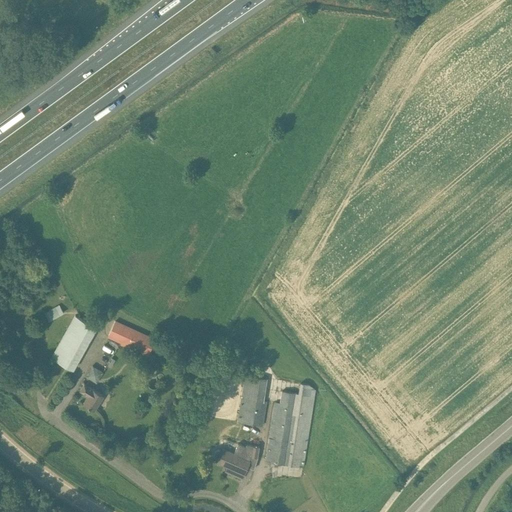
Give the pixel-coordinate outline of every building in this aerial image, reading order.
[(63,313),(59,306),(45,314),(49,321),(63,313)] [(96,327),(75,315),(52,357),(73,369),(96,327)] [(156,339),(115,320),(108,337),(121,343),(120,345),(127,348),(128,347),(148,356),(156,339)] [(88,373),(99,379),(103,373),(93,366),(88,373)] [(266,378),(246,375),(238,422),(259,425),(266,378)] [(103,395),(84,383),(80,390),(89,395),(84,403),(94,410),(103,395)] [(308,384),(300,383),(298,393),(282,391),(280,403),(275,402),(266,462),(303,467),(315,390),(308,384)] [(245,447),(238,444),(234,454),(221,449),(221,450),(219,450),(218,451),(216,455),(216,457),(217,458),(216,461),(228,467),(226,471),(242,478),(251,457),(258,458),(259,447),(246,445),(245,447)]
